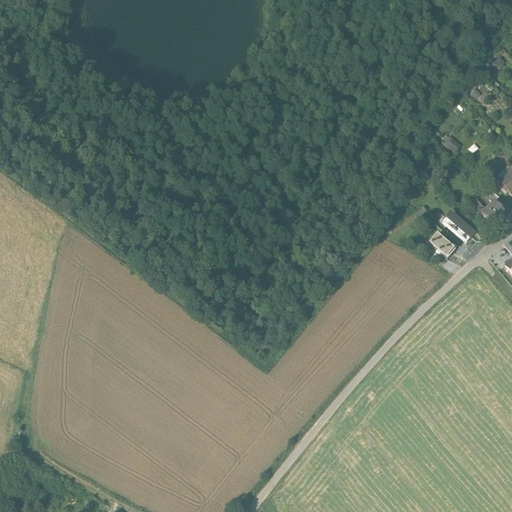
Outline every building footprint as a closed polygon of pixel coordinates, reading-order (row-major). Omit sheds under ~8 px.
[(500,100),(509,90),(500,81),(490,90),(500,100)] [(461,172),(453,165),(448,170),(456,177),(461,172)] [(485,234),(474,222),(470,226),(481,238),(485,234)] [(495,228),(482,240),(494,253),(507,241),(495,228)] [(475,260),(451,240),(447,245),(443,250),(467,269),(471,265),(475,260)] [(456,275),(437,260),(430,270),(448,285),(456,275)]
